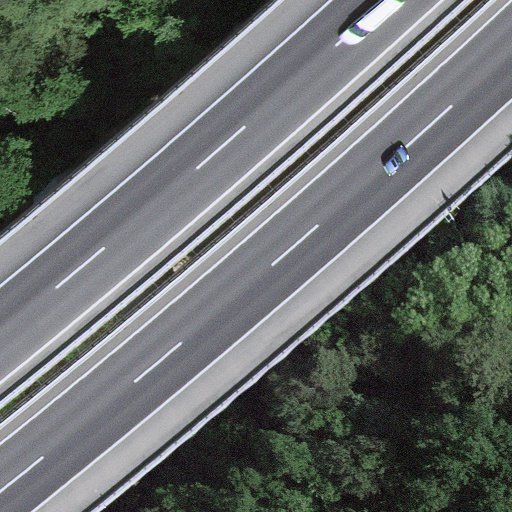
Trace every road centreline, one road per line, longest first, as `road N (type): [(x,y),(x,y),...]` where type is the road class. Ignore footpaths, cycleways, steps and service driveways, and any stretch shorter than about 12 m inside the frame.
road 1 (motorway): [(0,491),(511,50)]
road 2 (motorway): [(386,0),(0,333)]
